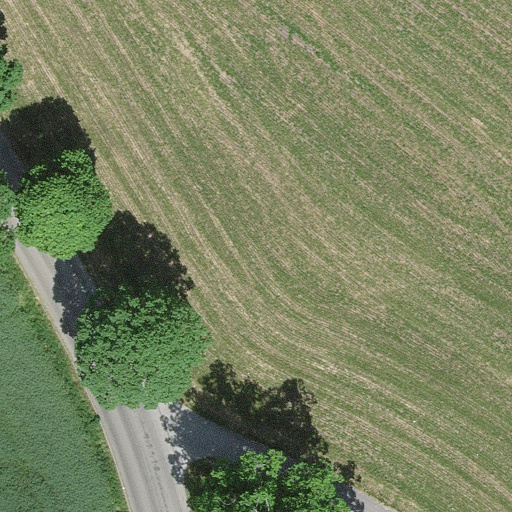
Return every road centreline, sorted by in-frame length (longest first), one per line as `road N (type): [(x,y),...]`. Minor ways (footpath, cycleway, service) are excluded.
road 1 (tertiary): [(0,183),(124,396),(162,511)]
road 2 (track): [(375,511),(232,421),(124,396)]
